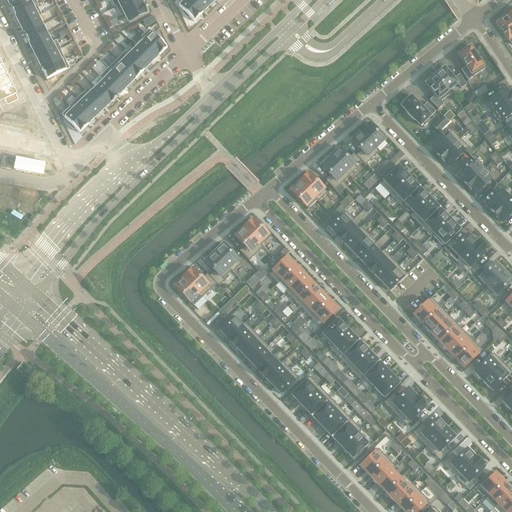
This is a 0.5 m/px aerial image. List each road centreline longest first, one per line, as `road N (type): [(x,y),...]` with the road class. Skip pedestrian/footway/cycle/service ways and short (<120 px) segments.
road 1 (residential): [(377,511),(158,285),(256,200)]
road 2 (secondary): [(268,511),(37,296)]
road 3 (secondary): [(23,314),(238,511)]
road 4 (residential): [(425,354),(269,189)]
road 5 (residential): [(411,361),(256,200)]
road 6 (residential): [(370,105),(511,249)]
road 7 (tertiary): [(130,165),(85,202),(21,281)]
road 8 (tertiary): [(37,296),(140,176)]
road 9 (residential): [(0,26),(76,159)]
road 10 (residential): [(411,361),(511,466)]
road 11 (residential): [(370,105),(475,20)]
road 12 (residential): [(269,189),(370,105)]
road 13 (residential): [(117,511),(85,477),(62,476),(22,511)]
road 14 (residential): [(511,441),(425,354)]
